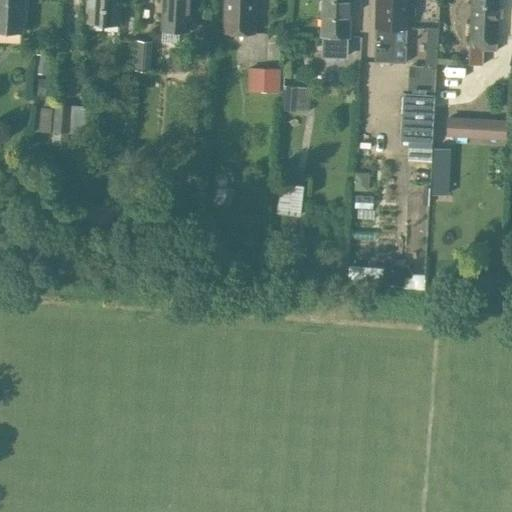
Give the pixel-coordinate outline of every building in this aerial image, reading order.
[(0,0),(0,29),(24,31),(25,0),(0,0)] [(120,24),(121,0),(88,0),(87,22),(120,24)] [(188,32),(189,0),(163,0),(162,31),(163,31),(163,41),(179,42),(180,31),(188,32)] [(255,0),(225,0),(225,32),(254,34),(255,0)] [(323,0),(322,36),(322,55),(348,56),(348,37),(349,37),(350,0),(323,0)] [(406,62),(408,17),(416,15),(416,5),(408,2),(408,0),(376,0),(375,61),(406,62)] [(497,51),(498,41),(496,41),(498,0),(471,0),(470,40),(471,40),(470,65),(484,65),(484,51),(497,51)] [(135,39),(133,69),(151,70),(153,40),(135,39)] [(50,54),(37,53),(35,71),(49,72),(50,54)] [(437,67),(438,59),(429,58),(428,66),(437,67)] [(249,67),(249,90),(280,91),(280,68),(249,67)] [(51,94),(51,80),(40,80),(39,94),(51,94)] [(403,93),(401,140),(433,142),(435,94),(436,82),(408,80),(407,93),(403,93)] [(309,111),(311,87),(284,85),(282,109),(309,111)] [(72,106),(55,105),(53,131),(70,132),(72,106)] [(449,117),(448,134),(464,134),(465,118),(449,117)] [(490,120),(489,136),(507,137),(508,121),(490,120)] [(356,171),(355,189),(369,190),(370,172),(356,171)] [(302,213),(305,183),(282,181),(279,211),(302,213)] [(449,181),(433,181),(432,192),(448,193),(449,181)] [(231,205),(237,189),(221,183),(216,199),(231,205)] [(90,205),(88,219),(112,222),(115,205),(103,203),(103,207),(90,205)] [(374,257),(375,285),(425,282),(424,272),(410,272),(409,255),(374,257)] [(482,276),(482,286),(495,287),(496,276),(482,276)] [(511,376),(500,378),(511,435),(511,376)]
